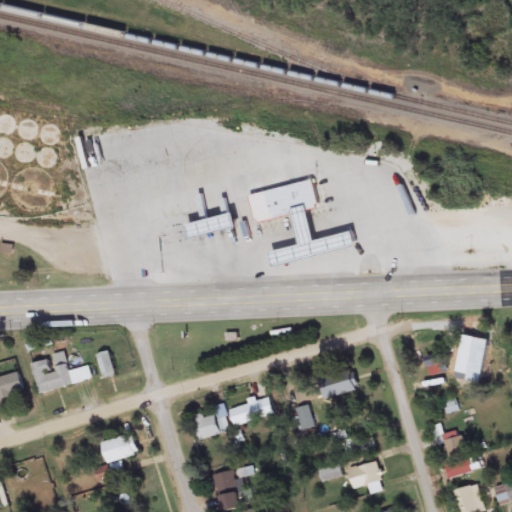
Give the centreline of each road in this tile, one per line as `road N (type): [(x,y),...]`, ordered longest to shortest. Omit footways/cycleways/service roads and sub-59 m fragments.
road 1 (trunk): [(0,311),(511,289)]
road 2 (residential): [(193,511),(91,123),(63,111)]
road 3 (residential): [(385,334),(0,444)]
road 4 (residential): [(437,511),(371,295)]
